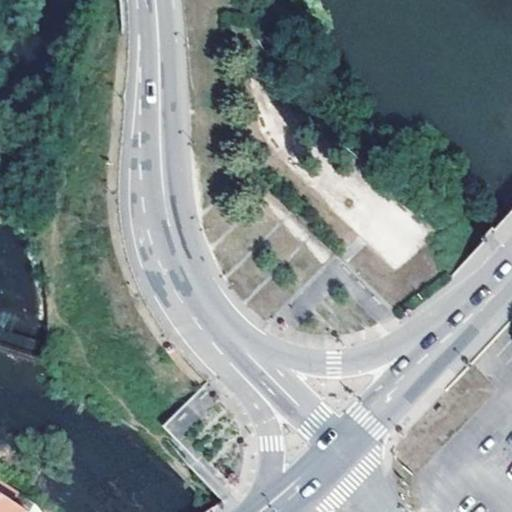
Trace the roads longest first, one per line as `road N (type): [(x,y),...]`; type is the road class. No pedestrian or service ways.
road 1 (secondary): [(252,361),(194,303),(164,230),(154,0)]
road 2 (secondary): [(437,347),(366,363),(252,361)]
road 3 (secondary): [(252,361),(274,506)]
road 4 (secondary): [(337,451),(437,347)]
road 5 (secondary): [(337,451),(252,361)]
